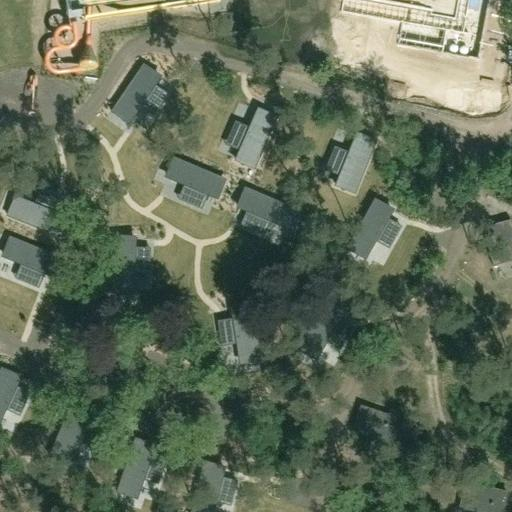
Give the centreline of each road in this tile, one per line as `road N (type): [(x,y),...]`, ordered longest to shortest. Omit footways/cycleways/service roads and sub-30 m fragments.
road 1 (track): [(320,511),(362,366),(452,257),(486,125),(511,112)]
road 2 (track): [(100,112),(162,47),(183,46),(486,125)]
road 3 (track): [(341,438),(140,393),(0,333)]
road 4 (unknown): [(225,58),(306,292),(355,391)]
road 5 (track): [(418,298),(427,307),(443,433),(511,474)]
